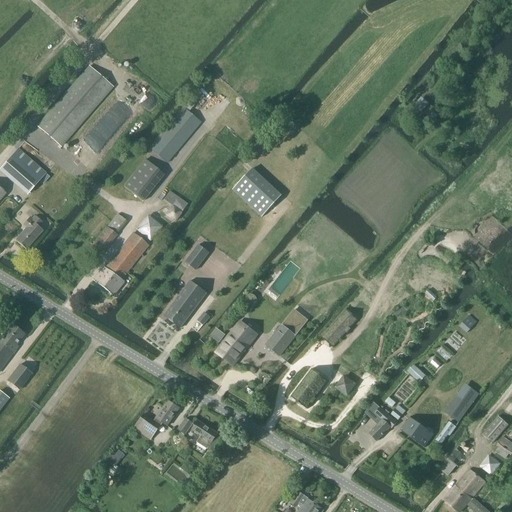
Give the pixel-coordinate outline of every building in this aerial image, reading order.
[(38,126),(62,147),(114,87),(90,67),(38,126)] [(421,98),(413,108),(420,113),(428,103),(421,98)] [(186,109),(150,148),(167,163),(202,124),(186,109)] [(429,117),(434,121),(438,116),(433,112),(429,117)] [(18,149),(1,168),(0,169),(28,193),(45,174),(18,149)] [(144,159),(123,186),(143,202),(164,175),(144,159)] [(263,218),(283,197),(254,169),(234,190),(263,218)] [(166,200),(174,205),(173,206),(183,213),(188,205),(171,193),(166,200)] [(167,215),(176,222),(183,213),(173,206),(167,215)] [(107,227),(106,226),(85,254),(95,262),(117,235),(116,234),(127,221),(118,214),(107,227)] [(24,225),(27,228),(16,240),(26,249),(42,231),(39,228),(43,223),(37,217),(34,220),(30,217),(24,225)] [(105,268),(103,267),(93,280),(112,296),(124,281),(121,279),(148,246),(133,233),(105,268)] [(210,253),(200,245),(186,262),(197,270),(210,253)] [(180,328),(207,293),(191,281),(164,316),(180,328)] [(295,309),(266,345),(280,356),(309,320),(295,309)] [(346,309),(321,337),(333,348),(346,333),(347,334),(351,329),(350,328),(358,320),(346,309)] [(204,324),(210,317),(204,312),(198,320),(204,324)] [(467,317),(459,326),(467,333),(475,324),(467,317)] [(233,366),(257,335),(240,322),(216,353),(233,366)] [(2,335),(0,334),(0,370),(17,348),(15,347),(24,335),(10,324),(2,335)] [(218,329),(212,337),(219,343),(226,335),(218,329)] [(407,372),(420,383),(426,376),(413,364),(407,372)] [(19,365),(8,380),(20,389),(32,374),(19,365)] [(291,397),(307,409),(312,403),(313,404),(316,399),(315,399),(329,381),(312,369),(291,397)] [(480,394),(471,388),(463,399),(457,395),(445,412),(459,423),(480,394)] [(0,410),(9,398),(0,391),(0,410)] [(168,401),(156,418),(167,426),(180,409),(168,401)] [(391,414),(398,420),(405,411),(398,405),(391,414)] [(375,413),(382,420),(369,434),(377,441),(390,428),(391,429),(397,423),(379,408),(375,413)] [(144,414),(134,428),(150,440),(160,425),(144,414)] [(498,416),(482,435),(493,444),(509,425),(498,416)] [(426,429),(410,417),(406,422),(404,425),(400,430),(411,438),(416,441),(425,448),(434,435),(432,433),(426,429)] [(186,418),(178,430),(185,435),(193,423),(186,418)] [(193,429),(202,435),(197,442),(208,449),(218,434),(198,421),(193,429)] [(456,427),(448,422),(435,440),(442,444),(448,435),(450,436),(456,427)] [(496,445),(499,447),(495,452),(506,459),(508,457),(509,458),(511,454),(511,442),(503,436),(496,445)] [(439,469),(437,467),(430,475),(436,480),(442,472),(448,476),(457,466),(458,467),(469,455),(459,446),(439,469)] [(119,449),(109,462),(116,467),(125,455),(119,449)] [(492,476),(501,463),(488,454),(479,467),(492,476)] [(444,500),(459,511),(460,511),(486,482),(470,469),(444,500)] [(304,496),(299,492),(294,499),(300,503),(301,501),(304,496)] [(302,511),(322,511),(324,510),(308,498),(305,503),(301,501),(300,503),(294,499),(291,503),(296,507),(300,510),(299,510),(302,511)] [(489,511),(474,499),(468,506),(475,511),(489,511)]
